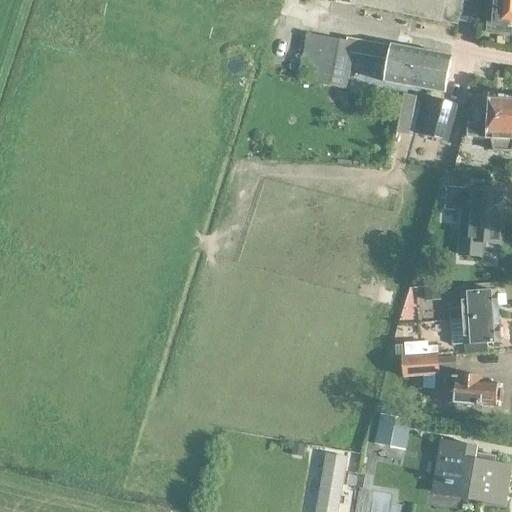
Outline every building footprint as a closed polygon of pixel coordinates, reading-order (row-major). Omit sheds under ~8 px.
[(339,0),(453,25),(460,26),(465,0),(339,0)] [(486,31),(511,34),(511,0),(493,0),(492,23),(487,22),(486,31)] [(385,85),(445,96),(452,57),(392,47),(347,38),(346,41),(307,34),(298,80),(346,90),(354,54),(389,61),(385,85)] [(433,99),(422,136),(449,143),(459,105),(433,99)] [(479,122),(511,123),(511,101),(488,100),(487,111),(481,110),(479,122)] [(511,123),(479,122),(479,124),(468,123),(467,135),(491,136),(493,148),(511,149),(511,123)] [(500,245),(505,192),(446,187),(444,211),(473,213),(470,241),(460,240),(459,256),(481,258),(482,244),(500,245)] [(452,310),(452,321),(498,317),(497,292),(461,295),(462,308),(452,310)] [(498,317),(452,321),(453,332),(464,330),(465,346),(500,342),(498,317)] [(405,344),(406,356),(438,353),(437,345),(428,346),(428,342),(405,344)] [(406,356),(401,357),(403,379),(441,376),(441,371),(458,370),(456,357),(440,358),(440,353),(438,353),(406,356)] [(498,402),(502,402),(503,389),(499,389),(499,385),(482,384),(482,380),(459,379),(459,378),(457,378),(457,379),(445,378),(444,392),(448,393),(447,405),(478,406),(477,407),(483,408),(483,405),(498,406),(498,402)] [(375,444),(406,450),(412,421),(381,415),(375,444)] [(481,496),(506,501),(511,467),(495,464),(496,457),(477,453),(478,448),(440,442),(435,470),(448,472),(446,484),(482,490),(481,496)] [(341,485),(343,471),(345,471),(347,457),(327,454),(316,511),(334,511),(338,493),(341,494),(343,485),(341,485)]
